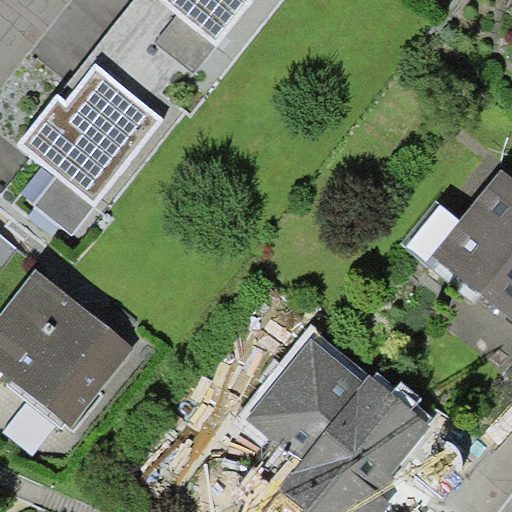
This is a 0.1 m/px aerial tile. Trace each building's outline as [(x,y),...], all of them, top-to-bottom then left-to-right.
[(161,0),(218,44),(252,0),(161,0)] [(164,118),(96,64),(76,89),(67,100),(58,93),(17,145),(56,176),(94,207),(164,118)] [(511,179),(501,171),(433,255),(511,318),(511,179)] [(72,234),(94,207),(56,176),(34,204),(72,234)] [(35,261),(0,234),(0,278),(13,289),(35,261)] [(133,347),(36,270),(0,314),(0,371),(69,427),(133,347)] [(365,381),(311,338),(247,418),(302,462),(279,489),(307,511),(385,511),(392,505),(388,501),(398,489),(388,480),(431,426),(369,376),(365,381)]
